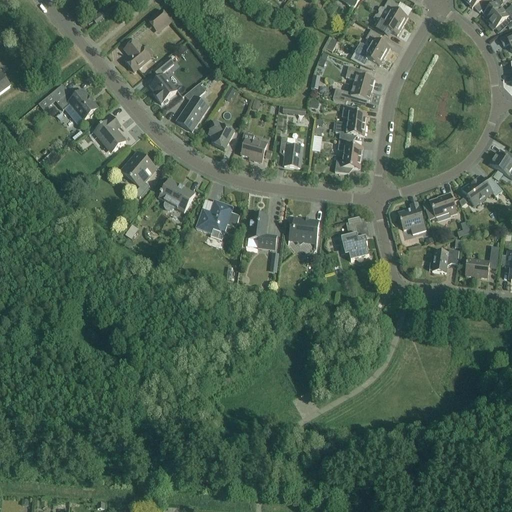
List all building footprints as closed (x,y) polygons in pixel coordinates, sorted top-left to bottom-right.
[(338,0),(348,6),(347,7),(353,11),(359,0),(338,0)] [(463,0),(472,10),(474,9),(479,15),(493,2),(490,0),(463,0)] [(378,14),(403,28),(408,19),(396,12),(399,7),(389,1),(384,9),(382,8),(380,9),(378,12),(379,14),(378,14)] [(498,2),(483,16),(487,20),(485,21),(490,27),(489,28),(493,32),(494,31),(495,31),(499,35),(507,28),(509,30),(511,29),(511,7),(507,12),(505,13),(500,8),(503,7),(498,2)] [(111,5),(104,11),(108,16),(115,10),(111,5)] [(104,11),(104,10),(92,20),(96,26),(108,16),(104,11)] [(171,24),(162,13),(150,23),(158,34),(171,24)] [(353,19),(358,22),(361,18),(355,14),(353,19)] [(403,28),(378,14),(378,16),(375,16),(373,20),(374,22),(376,23),(372,30),(382,36),(385,31),(397,38),(403,28)] [(368,50),(385,59),(390,50),(378,43),(381,38),(371,32),(365,41),(371,45),(368,50)] [(511,34),(500,40),(504,48),(509,46),(511,50),(510,51),(511,52),(511,34)] [(136,42),(125,52),(130,59),(125,63),(134,74),(151,61),(149,59),(142,50),(136,42)] [(360,53),(355,61),(365,67),(368,62),(378,67),(379,68),(385,59),(368,50),(360,45),(356,51),(360,53)] [(331,46),(328,51),(333,54),(336,49),(331,46)] [(321,60),(327,62),(329,56),(323,53),(321,60)] [(169,60),(153,72),(158,79),(174,66),(173,65),(169,60)] [(321,60),(318,66),(324,68),(327,62),(321,60)] [(354,88),(372,93),(375,82),(361,79),(363,73),(349,69),(346,79),(355,82),(354,88)] [(0,95),(11,88),(2,75),(0,76),(0,95)] [(153,96),(161,106),(164,104),(165,106),(168,103),(167,101),(177,93),(164,77),(149,89),(154,95),(153,96)] [(313,78),(311,91),(317,92),(319,79),(313,78)] [(192,134),(209,109),(197,101),(206,93),(203,90),(199,86),(184,98),(191,103),(177,124),(192,134)] [(372,93),(354,88),(352,94),(349,93),(348,95),(336,91),(333,102),(346,106),(347,104),(354,106),(355,100),(369,104),(372,93)] [(230,89),(224,101),(229,104),(235,92),(230,89)] [(77,128),(84,123),(89,118),(91,119),(94,117),(93,115),(98,111),(93,104),(94,104),(90,99),(89,99),(83,92),(74,100),(69,95),(57,105),(63,112),(64,112),(77,128)] [(260,104),(254,102),(252,110),(258,112),(260,104)] [(347,125),(366,128),(367,117),(356,116),(357,110),(343,107),(342,119),(348,120),(347,125)] [(113,118),(94,133),(107,149),(109,147),(114,153),(126,144),(116,132),(121,128),(119,126),(118,127),(114,121),(114,120),(113,118)] [(215,124),(208,137),(214,140),(212,146),(225,152),(235,134),(215,124)] [(337,124),(335,135),(340,135),(339,141),(353,143),(354,137),(364,139),(366,128),(347,125),(337,124)] [(241,145),(244,146),(241,158),(254,161),(253,163),(262,165),(267,145),(260,143),(260,146),(252,144),(254,138),(244,135),(241,145)] [(314,153),(323,153),(324,138),(315,137),(314,153)] [(303,149),(294,148),(295,141),(282,139),(279,155),(285,159),(284,169),(300,171),(303,149)] [(353,143),(339,141),(338,152),(344,153),(343,159),(362,161),(363,150),(352,149),(353,143)] [(497,154),(489,166),(509,179),(511,181),(511,156),(507,154),(504,159),(497,154)] [(157,171),(152,167),(139,156),(129,167),(127,166),(121,173),(140,189),(134,195),(140,200),(150,189),(145,184),(150,179),(157,171)] [(362,161),(343,159),(342,164),(336,163),(335,174),(349,176),(350,170),(360,172),(362,161)] [(497,172),(493,179),(498,183),(503,176),(497,172)] [(503,194),(491,180),(485,184),(481,179),(462,193),(473,208),(492,195),(495,199),(503,194)] [(158,200),(165,204),(164,206),(164,209),(166,211),(168,213),(170,212),(173,211),(174,209),(184,215),(195,196),(169,181),(158,200)] [(430,204),(431,208),(425,211),(429,222),(450,215),(450,218),(457,216),(450,196),(442,198),(443,200),(438,201),(430,204)] [(222,242),(227,227),(236,231),(240,218),(231,215),(233,209),(218,204),(217,207),(213,206),(206,203),(203,211),(196,230),(212,236),(211,238),(222,242)] [(417,205),(410,207),(412,211),(398,215),(401,223),(400,223),(401,225),(404,232),(411,230),(413,236),(425,233),(419,209),(418,209),(417,205)] [(265,237),(268,218),(252,216),(248,241),(259,242),(258,250),(275,252),(277,238),(265,237)] [(360,219),(348,222),(349,225),(349,228),(361,226),(361,224),(360,221),(360,219)] [(346,226),(349,238),(357,236),(358,241),(366,239),(366,242),(369,241),(364,220),(360,221),(361,226),(349,228),(349,225),(346,226)] [(301,240),(304,243),(317,245),(319,224),(308,223),(308,225),(303,224),(304,222),(293,221),(292,231),(290,231),(289,241),(297,243),(297,242),(301,240)] [(132,227),(125,238),(131,242),(139,232),(132,227)] [(469,232),(458,235),(459,240),(470,236),(469,232)] [(349,238),(341,240),(343,250),(347,249),(349,257),(351,263),(356,262),(357,264),(359,265),(361,265),(363,264),(364,262),(364,260),(369,259),(366,246),(367,246),(366,242),(366,239),(358,241),(357,236),(349,238)] [(499,250),(491,249),(490,261),(498,262),(499,250)] [(162,252),(158,259),(164,262),(168,255),(162,252)] [(457,267),(459,254),(453,253),(452,256),(435,254),(433,266),(430,266),(429,272),(432,273),(432,274),(446,276),(447,269),(451,266),(457,267)] [(277,267),(279,257),(272,256),(271,266),(277,267)] [(465,278),(488,281),(490,264),(467,261),(465,278)]
